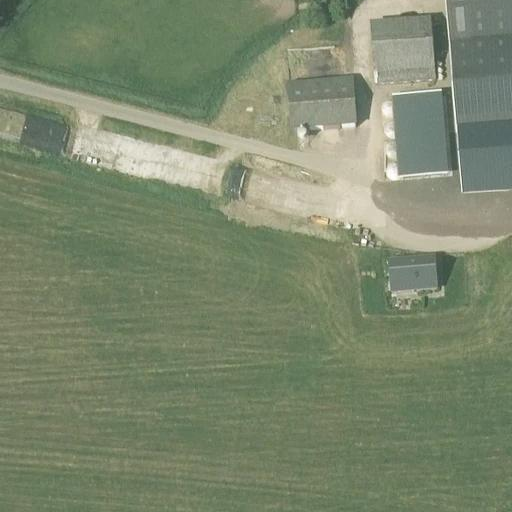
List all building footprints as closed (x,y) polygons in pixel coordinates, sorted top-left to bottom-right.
[(511,0),(445,0),(456,140),(511,135),(511,0)] [(375,89),(436,84),(434,59),(433,59),(432,43),(431,34),(431,23),(370,28),(375,89)] [(292,135),(355,130),(352,82),(288,87),(292,135)] [(441,96),(391,100),(397,183),(448,179),(441,96)] [(332,199),(307,198),(306,212),(332,213),(332,199)] [(434,263),(390,266),(392,298),(438,294),(434,263)]
